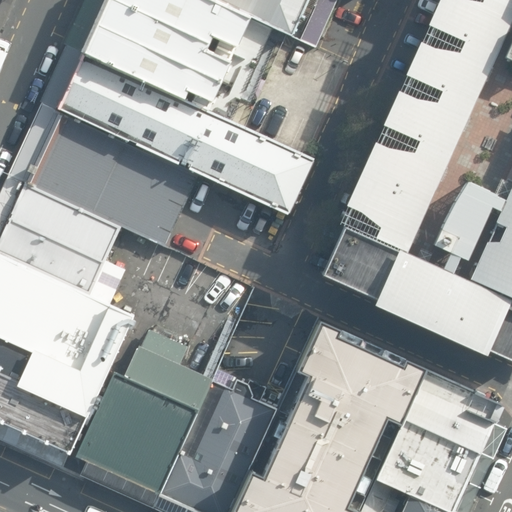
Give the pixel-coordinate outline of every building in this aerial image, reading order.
[(251,16),(217,0),(104,0),(79,50),(209,109),(251,16)] [(217,0),(251,16),(290,35),(304,0),(217,0)] [(511,0),(435,0),(340,221),(317,273),(511,357),(511,0)] [(209,109),(79,50),(54,104),(63,108),(200,172),(286,214),(312,156),(209,109)] [(63,108),(29,184),(118,225),(165,245),(200,172),(63,108)] [(0,239),(0,253),(87,293),(118,225),(29,184),(26,182),(0,239)] [(67,457),(133,315),(87,293),(0,253),(0,426),(1,427),(23,436),(45,446),(67,457)] [(227,511),(358,511),(360,508),(344,501),(385,413),(400,419),(424,365),(425,363),(316,315),(295,365),(306,370),(260,471),(250,466),(227,511)] [(76,452),(161,491),(213,377),(181,363),(188,344),(149,328),(141,346),(138,344),(124,374),(113,370),(76,452)] [(374,476),(455,511),(503,400),(424,365),(400,419),(374,476)] [(161,491),(206,511),(227,511),(250,466),(278,408),(260,400),(267,386),(249,379),(246,382),(216,368),(213,377),(161,491)] [(454,511),(455,511),(374,476),(360,508),(358,511),(454,511)]
